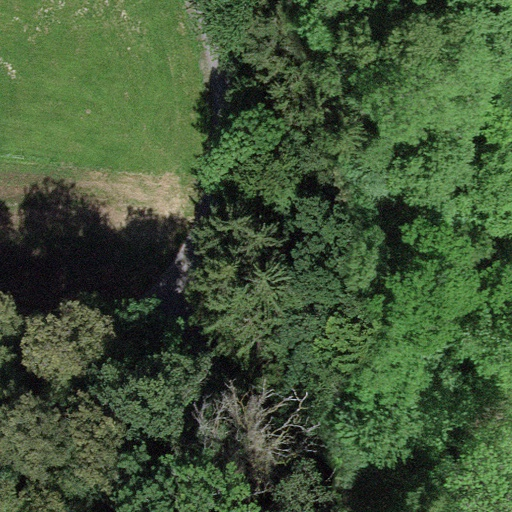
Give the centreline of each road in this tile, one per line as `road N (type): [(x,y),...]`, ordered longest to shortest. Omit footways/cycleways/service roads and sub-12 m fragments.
road 1 (unclassified): [(0,366),(106,343),(158,310),(197,260),(222,194),(231,137),(225,59),(208,0)]
road 2 (track): [(341,511),(245,415),(158,310)]
